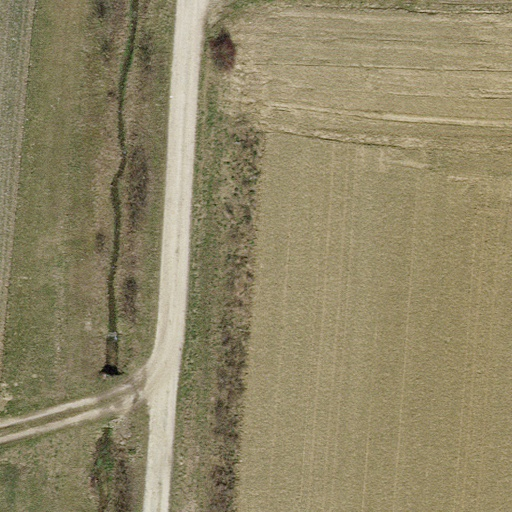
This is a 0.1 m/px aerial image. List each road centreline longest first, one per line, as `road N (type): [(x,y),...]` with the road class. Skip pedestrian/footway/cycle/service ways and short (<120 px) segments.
road 1 (track): [(157,511),(201,0)]
road 2 (track): [(164,399),(0,433)]
